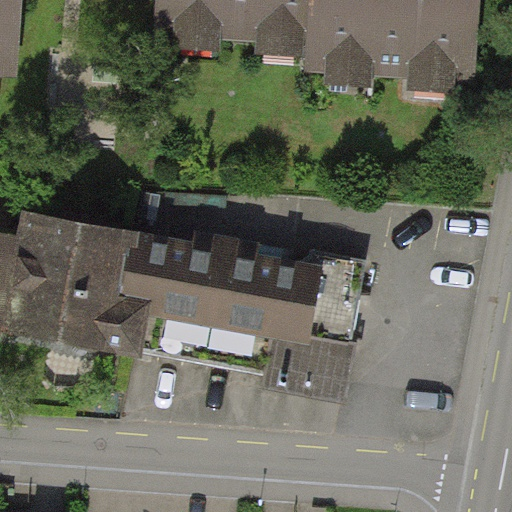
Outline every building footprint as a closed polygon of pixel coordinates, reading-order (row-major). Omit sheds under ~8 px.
[(0,0),(0,79),(15,80),(18,0),(0,0)] [(323,0),(155,0),(153,48),(321,56),(323,0)] [(323,0),(321,56),(319,98),(470,105),(474,0),(323,0)] [(6,209),(0,245),(0,337),(121,356),(141,231),(6,209)] [(141,231),(121,356),(344,392),(364,266),(141,231)]
